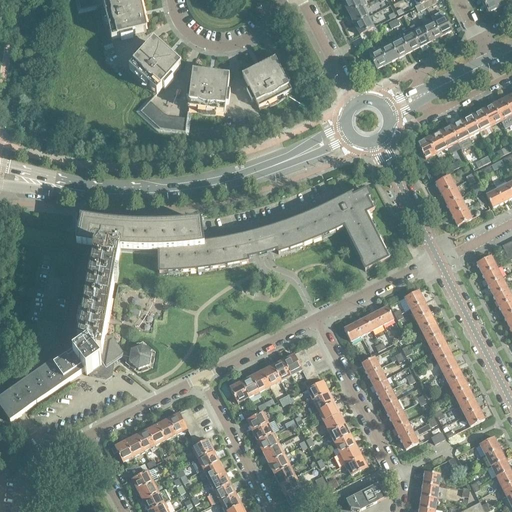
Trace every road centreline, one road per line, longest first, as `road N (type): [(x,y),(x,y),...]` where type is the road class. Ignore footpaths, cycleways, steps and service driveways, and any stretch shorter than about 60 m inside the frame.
road 1 (secondary): [(52,184),(127,190),(213,182),(308,150)]
road 2 (residential): [(122,511),(84,436),(201,377)]
road 3 (residential): [(397,511),(400,491),(318,317)]
road 4 (residential): [(436,257),(511,410)]
road 5 (residential): [(281,0),(257,31),(228,46),(193,38),(171,0)]
road 6 (residential): [(268,511),(201,377)]
road 7 (residential): [(318,317),(436,257)]
road 8 (residential): [(201,377),(318,317)]
